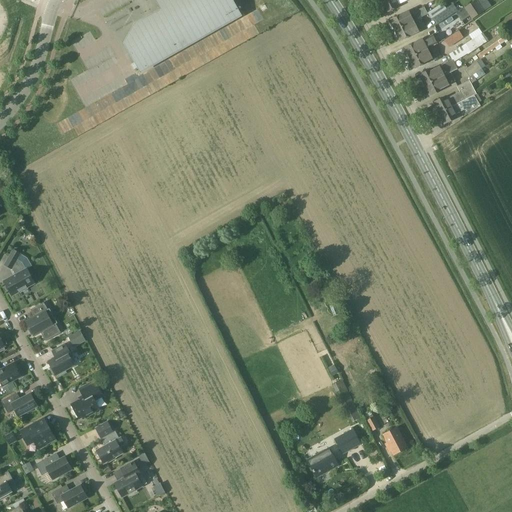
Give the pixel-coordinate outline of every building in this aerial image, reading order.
[(144,26),(135,25),(124,44),(140,72),(241,15),(232,0),(154,0),(158,5),(163,15),(154,20),(144,26)] [(385,0),(381,3),(386,13),(399,6),(398,5),(407,0),(385,0)] [(472,19),(491,6),(487,0),(475,0),(464,8),(472,19)] [(436,25),(458,11),(453,4),(445,9),(442,4),(428,12),(436,25)] [(395,31),(421,17),(428,13),(424,7),(417,10),(416,8),(403,15),(402,13),(389,20),(395,31)] [(421,17),(395,31),(400,41),(418,32),(417,30),(425,26),(421,17)] [(444,40),(449,47),(463,38),(458,31),(444,40)] [(425,86),(451,73),(457,69),(454,62),(468,54),(488,40),(483,33),(463,46),(449,54),(452,60),(433,70),(432,68),(419,75),(425,86)] [(409,58),(435,45),(431,36),(423,40),(422,38),(417,41),(404,47),(406,51),(404,52),(403,53),(405,57),(407,57),(408,56),(409,58)] [(439,54),(435,45),(409,58),(414,68),(427,62),(427,61),(432,59),(431,58),(439,54)] [(469,77),(473,75),(482,69),(477,61),(464,70),(469,77)] [(451,73),(425,86),(430,96),(443,89),(442,88),(455,81),(451,73)] [(138,74),(130,79),(136,89),(144,84),(138,74)] [(476,80),(473,75),(469,77),(469,80),(457,86),(459,92),(447,98),(446,96),(433,103),(439,114),(474,96),(476,94),(471,84),(476,80)] [(474,96),(439,114),(444,124),(457,117),(455,114),(464,110),(468,115),(481,106),(474,96)] [(27,288),(34,283),(27,269),(25,270),(22,263),(16,260),(20,254),(13,250),(4,265),(11,269),(12,268),(15,275),(4,281),(12,296),(19,292),(20,293),(27,289),(27,288)] [(45,341),(60,333),(56,324),(57,323),(49,309),(47,309),(44,302),(30,310),(34,317),(26,322),(34,336),(41,333),(45,341)] [(81,330),(69,337),(74,348),(87,340),(81,330)] [(65,370),(74,365),(70,358),(72,356),(65,344),(52,352),(55,358),(48,362),(51,368),(50,369),(53,375),(55,374),(55,376),(57,375),(58,378),(66,373),(65,370)] [(0,382),(2,386),(21,376),(20,375),(21,374),(18,369),(17,370),(14,363),(1,370),(0,369),(0,382)] [(348,415),(352,422),(361,418),(342,379),(332,385),(347,415),(348,415)] [(79,389),(84,398),(71,405),(79,419),(82,417),(83,419),(99,410),(94,400),(103,396),(95,381),(79,389)] [(18,417),(37,406),(34,400),(35,400),(32,394),(31,395),(30,394),(17,401),(14,395),(1,401),(7,413),(14,409),(18,417)] [(366,420),(372,431),(379,427),(374,416),(366,420)] [(46,444),(55,439),(44,419),(20,432),(27,445),(34,441),(38,450),(46,445),(46,444)] [(113,433),(107,422),(95,428),(101,440),(102,439),(105,446),(96,451),(103,464),(122,454),(116,441),(119,439),(115,431),(113,433)] [(407,448),(397,428),(383,435),(393,455),(407,448)] [(361,444),(353,429),(334,439),(342,454),(361,444)] [(338,465),(329,448),(307,460),(317,477),(338,465)] [(52,480),(72,470),(68,464),(70,463),(67,458),(65,458),(65,457),(51,464),(48,458),(36,464),(42,476),(48,472),(52,480)] [(134,462),(120,469),(124,476),(121,477),(122,479),(118,481),(114,484),(117,490),(115,491),(118,497),(121,496),(121,497),(128,494),(129,496),(137,492),(136,490),(142,486),(147,484),(139,471),(134,462)] [(0,498),(18,489),(8,471),(0,475),(0,498)] [(68,508),(87,498),(84,492),(85,491),(82,486),(81,487),(80,485),(67,493),(63,486),(51,493),(57,504),(64,501),(68,508)]
